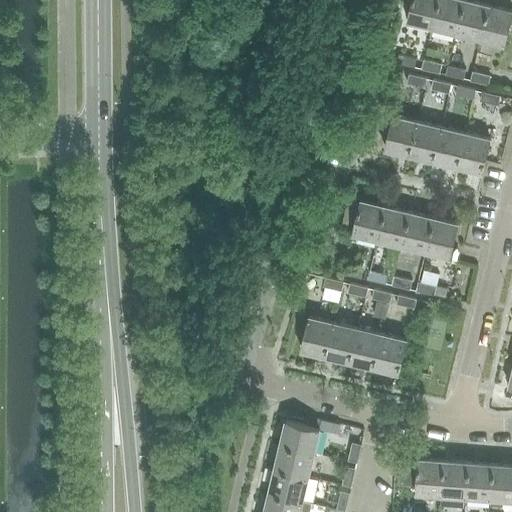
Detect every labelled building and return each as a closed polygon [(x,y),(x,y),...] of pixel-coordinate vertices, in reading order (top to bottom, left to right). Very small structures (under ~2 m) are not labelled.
[(438,0),(412,0),(407,20),(432,26),(438,0)] [(438,0),(432,26),(457,32),(464,0),(438,0)] [(464,0),(457,32),(481,39),(490,5),(471,0),(464,0)] [(511,20),(511,10),(490,5),(481,39),(506,45),(511,20)] [(398,62),(416,66),(418,57),(400,53),(398,62)] [(443,63),(425,59),(422,68),(440,72),(443,63)] [(467,69),(449,65),(447,73),(465,78),(467,69)] [(489,84),(491,75),(473,70),(471,79),(489,84)] [(410,73),(408,82),(425,86),(428,77),(410,73)] [(434,79),(432,88),(450,92),(452,83),(434,79)] [(474,98),(476,89),(458,85),(456,94),(474,98)] [(501,95),(483,91),(481,100),(499,104),(501,95)] [(386,147),(410,153),(418,120),(394,114),(386,147)] [(434,159),(442,126),(418,120),(410,153),(434,159)] [(434,159),(458,165),(467,132),(442,126),(434,159)] [(491,138),(467,132),(458,165),(483,171),(491,138)] [(385,205),(361,199),(360,202),(349,199),(343,222),(355,224),(353,233),(377,239),(385,205)] [(410,211),(385,205),(377,239),(402,245),(410,211)] [(402,245),(427,251),(435,217),(410,211),(402,245)] [(459,222),(435,217),(427,251),(451,256),(459,222)] [(344,272),(362,277),(364,267),(346,263),(344,272)] [(369,278),(387,282),(389,273),(371,269),(369,278)] [(393,284),(411,288),(413,279),(395,275),(393,284)] [(324,285),(342,290),(344,281),(327,277),(324,285)] [(435,294),(437,285),(419,280),(417,290),(435,294)] [(367,296),(369,287),(351,282),(349,291),(367,296)] [(391,301),(393,292),(375,288),(373,297),(391,301)] [(417,298),(400,294),(397,303),(415,307),(417,298)] [(302,349),(326,355),(334,321),(310,316),(302,349)] [(326,355),(350,361),(358,327),(334,321),(326,355)] [(383,333),(358,327),(350,361),(375,367),(383,333)] [(407,339),(383,333),(375,367),(399,373),(407,339)] [(287,419),(282,444),(316,452),(321,427),(287,419)] [(358,461),(362,443),(353,441),(349,459),(358,461)] [(316,452),(282,444),(276,468),(310,476),(316,452)] [(401,483),(418,484),(418,493),(442,495),(445,460),(421,458),(421,455),(404,450),(401,483)] [(470,462),(445,460),(442,495),(442,504),(467,506),(468,497),(470,462)] [(495,463),(470,462),(468,497),(492,498),(495,463)] [(492,498),(511,499),(511,464),(495,463),(492,498)] [(352,485),(356,467),(347,465),(343,483),(352,485)] [(304,501),(310,476),(276,468),(270,493),(304,501)] [(337,507),(346,510),(351,492),(342,490),(337,507)] [(301,511),(302,511),(306,511),(310,511),(312,503),(304,501),(270,493),(265,511),(301,511)]
